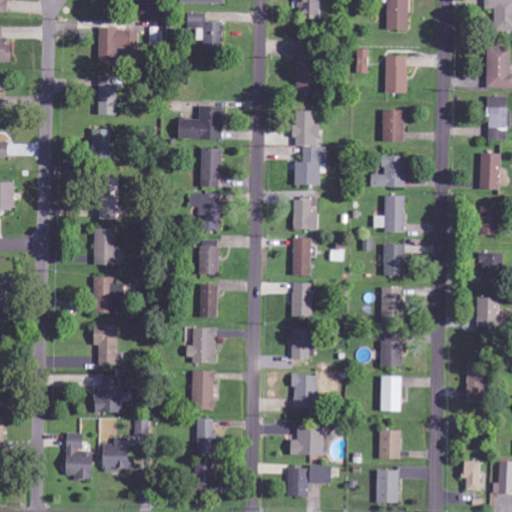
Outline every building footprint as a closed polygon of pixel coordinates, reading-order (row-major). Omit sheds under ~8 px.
[(11,0),(0,0),(0,12),(11,13),(11,0)] [(326,19),(325,0),(302,0),(303,19),(326,19)] [(385,0),(385,30),(406,30),(406,0),(385,0)] [(492,32),(511,32),(511,0),(482,0),(483,9),(493,9),(492,32)] [(206,49),(224,50),(225,22),(206,22),(207,14),(189,14),(188,29),(201,30),(201,41),(206,42),(206,49)] [(6,27),(0,27),(0,62),(14,63),(15,46),(6,45),(6,27)] [(100,64),(120,65),(120,53),(139,54),(140,31),(101,30),(100,64)] [(297,47),(299,93),(319,92),(317,46),(297,47)] [(511,74),(508,74),(509,47),(485,46),(484,88),(511,88),(511,74)] [(383,93),(404,94),(405,57),(383,56),(383,93)] [(101,116),(119,116),(119,80),(101,79),(101,116)] [(503,141),(505,98),(486,97),(484,141),(503,141)] [(182,140),(224,141),(226,108),(202,107),(202,121),(183,121),(182,140)] [(401,142),(402,111),(380,111),(380,142),(401,142)] [(298,186),(323,186),(323,164),(328,164),(328,148),(321,148),(321,125),(317,125),(317,112),(298,112),(298,147),(305,147),(305,163),(298,163),(298,186)] [(113,158),(114,130),(96,130),(95,157),(113,158)] [(0,143),(0,157),(2,158),(2,156),(11,156),(11,143),(0,143)] [(204,150),(202,188),(223,189),(224,150),(204,150)] [(478,190),(497,191),(498,154),(479,154),(478,190)] [(403,188),(404,157),(380,156),(380,175),(368,175),(368,187),(403,188)] [(102,220),(119,220),(119,195),(102,195),(102,220)] [(192,209),(201,209),(201,232),(223,231),(222,195),(192,195),(192,209)] [(403,197),(384,196),(383,217),(373,217),(372,229),(382,229),(382,233),(402,233),(403,197)] [(314,215),(314,201),(297,201),(296,231),(321,232),(321,215),(314,215)] [(494,235),(495,208),(479,207),(478,235),(494,235)] [(117,230),(97,230),(97,266),(118,265),(117,230)] [(314,239),(296,239),(295,276),(313,277),(314,239)] [(222,242),(203,242),(203,275),(221,276),(222,242)] [(402,245),(382,245),(382,276),(402,277),(402,245)] [(501,276),(502,254),(478,253),(477,275),(501,276)] [(117,278),(97,278),(97,314),(125,314),(126,285),(116,284),(117,278)] [(0,309),(17,309),(16,283),(0,283),(0,309)] [(314,318),(315,284),(295,284),(294,317),(314,318)] [(220,286),(202,285),(201,318),(220,319),(220,286)] [(379,317),(400,318),(401,289),(380,288),(379,317)] [(476,327),(498,327),(498,299),(477,299),(476,327)] [(101,366),(119,366),(120,326),(98,326),(97,346),(101,346),(101,366)] [(219,330),(195,329),(195,346),(189,346),(189,363),(218,363),(219,330)] [(311,361),(311,330),(294,330),(294,342),(290,342),(290,361),(311,361)] [(380,367),(399,367),(400,335),(380,334),(380,367)] [(216,411),(217,372),(195,372),(193,411),(216,411)] [(465,392),(482,393),(483,373),(465,372),(465,392)] [(295,409),(318,410),(319,377),(296,376),(295,409)] [(124,414),(124,377),(103,377),(102,396),(97,396),(97,413),(124,414)] [(379,412),(398,412),(399,378),(379,378),(379,412)] [(217,420),(199,420),(199,454),(217,454),(217,420)] [(108,472),(116,473),(138,467),(131,445),(148,445),(146,439),(147,427),(147,426),(147,422),(136,422),(135,440),(116,439),(116,445),(105,444),(105,458),(108,472)] [(300,441),(294,441),(294,456),(326,457),(327,429),(300,428),(300,441)] [(398,432),(378,431),(378,460),(398,460),(398,432)] [(69,477),(77,476),(77,481),(97,480),(96,452),(86,453),(86,434),(68,435),(69,477)] [(483,463),(461,462),(460,479),(465,480),(464,491),(482,492),(483,463)] [(492,494),(511,495),(511,463),(498,463),(498,484),(492,484),(492,494)] [(218,464),(201,464),(202,487),(218,487),(218,464)] [(311,485),(335,485),(335,468),(291,468),(291,497),(311,498),(311,485)] [(396,504),(396,472),(375,471),(374,504),(396,504)]
